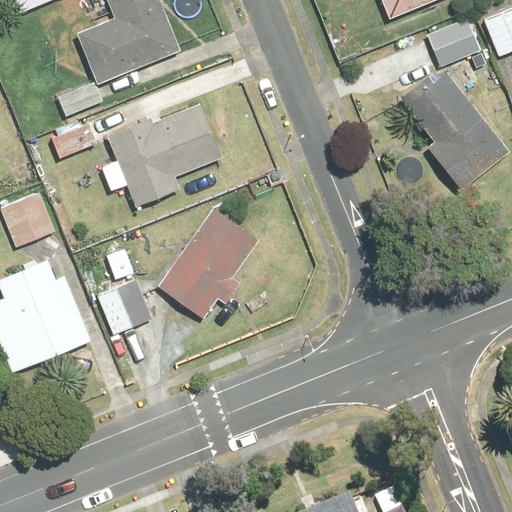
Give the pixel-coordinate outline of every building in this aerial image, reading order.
[(177,50),(157,0),(105,0),(112,17),(73,32),(92,82),(177,50)] [(430,0),(373,0),(382,20),(430,0)] [(511,9),(487,20),(502,56),(511,51),(511,9)] [(472,16),(429,32),(442,65),(484,49),(472,16)] [(506,151),(442,72),(430,81),(424,73),(395,96),(435,146),(424,155),(454,192),(506,151)] [(150,116),(103,135),(131,207),(179,189),(174,177),(221,159),(200,104),(153,122),(150,116)] [(91,124),(51,139),(59,160),(98,146),(91,124)] [(43,192),(3,208),(19,247),(59,231),(43,192)] [(258,240),(211,208),(155,289),(202,321),(218,299),(226,305),(240,285),(231,279),(258,240)] [(110,256),(121,285),(97,294),(113,335),(158,317),(142,276),(131,247),(110,256)] [(63,307),(45,261),(0,277),(0,296),(1,299),(0,299),(0,361),(4,373),(86,343),(72,304),(63,307)] [(301,511),(353,511),(346,494),(301,511)]
